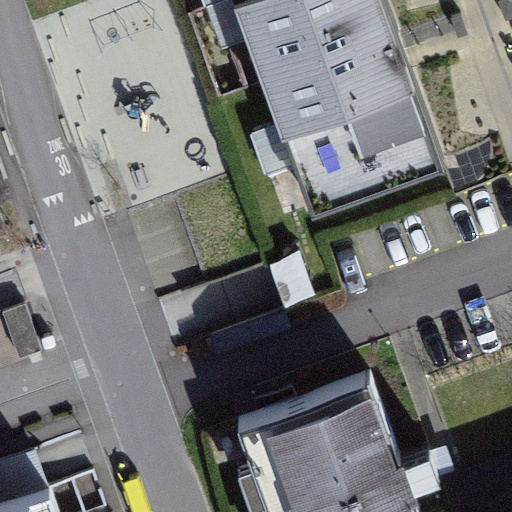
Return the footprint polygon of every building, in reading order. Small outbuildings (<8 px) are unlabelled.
[(388,0),(239,0),(313,204),(445,157),(388,0)] [(315,289),(299,246),(271,256),(286,299),(315,289)] [(41,346),(25,300),(3,308),(19,354),(41,346)] [(209,333),(215,350),(291,323),(285,306),(209,333)] [(422,511),(411,481),(439,471),(430,444),(401,454),(370,368),(238,416),(253,458),(269,453),(281,487),(266,493),(272,511),(422,511)] [(511,458),(509,452),(461,470),(468,490),(511,473),(511,458)] [(0,511),(59,511),(49,482),(0,499),(0,511)]
